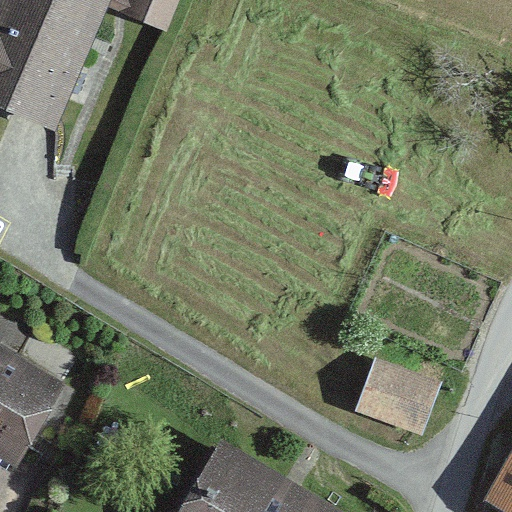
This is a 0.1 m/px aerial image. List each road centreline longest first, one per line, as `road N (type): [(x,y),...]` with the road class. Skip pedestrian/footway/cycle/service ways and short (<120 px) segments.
road 1 (residential): [(441,505),(0,240)]
road 2 (unclassified): [(511,342),(441,505)]
